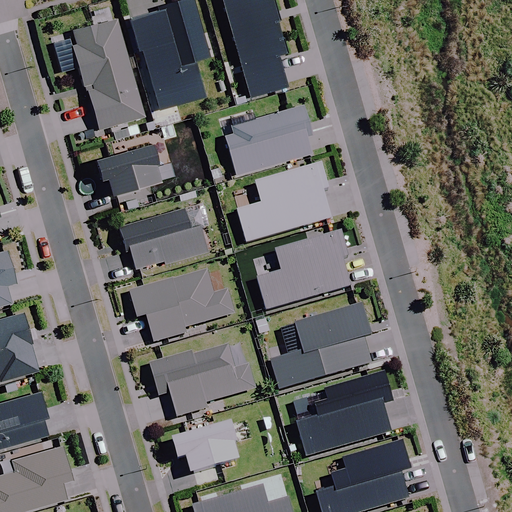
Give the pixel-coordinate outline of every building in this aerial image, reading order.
[(208,58),(190,0),(183,0),(157,8),(159,13),(129,22),(138,53),(141,52),(159,112),(204,98),(194,63),(208,58)] [(221,0),(251,99),(286,88),(277,57),(287,54),(270,0),(221,0)] [(95,25),(72,32),(76,47),(71,48),(83,87),(84,87),(97,132),(144,118),(115,21),(96,27),(95,25)] [(223,138),(235,177),(310,155),(305,138),(311,136),(302,107),(231,128),(233,135),(223,138)] [(149,147),(93,163),(99,184),(106,182),(111,198),(158,184),(153,168),(155,167),(149,147)] [(329,191),(322,167),(257,186),(263,206),(238,214),(248,245),(332,220),(324,193),(329,191)] [(196,206),(118,229),(125,252),(129,251),(136,274),(206,253),(198,227),(202,226),(196,206)] [(348,259),(341,235),(276,254),(282,274),(258,281),(267,312),(352,287),(344,260),(348,259)] [(0,307),(10,305),(5,287),(13,285),(5,254),(0,254),(0,307)] [(214,297),(207,273),(173,283),(173,281),(130,294),(138,321),(147,318),(155,344),(186,335),(185,330),(234,315),(228,293),(214,297)] [(370,335),(361,303),(280,327),(288,354),(269,360),(278,390),(370,363),(362,337),(370,335)] [(0,377),(35,367),(29,346),(31,345),(22,315),(0,321),(0,377)] [(233,369),(226,345),(191,355),(190,352),(148,364),(158,396),(168,393),(175,417),(206,408),(204,403),(253,389),(245,365),(233,369)] [(391,402),(382,373),(323,390),(326,402),(313,406),(316,417),(295,424),(305,457),(389,431),(381,405),(391,402)] [(39,394),(0,405),(0,449),(47,437),(42,420),(46,419),(39,394)] [(227,421),(169,439),(175,459),(182,457),(187,474),(236,459),(231,443),(234,442),(227,421)] [(314,492),(319,511),(359,511),(406,498),(399,472),(409,469),(401,441),(341,459),(345,471),(330,475),(334,486),(314,492)] [(0,511),(28,511),(66,502),(61,484),(71,481),(61,447),(10,462),(14,473),(0,477),(0,511)] [(260,485),(191,506),(192,511),(290,511),(287,498),(265,505),(260,485)]
